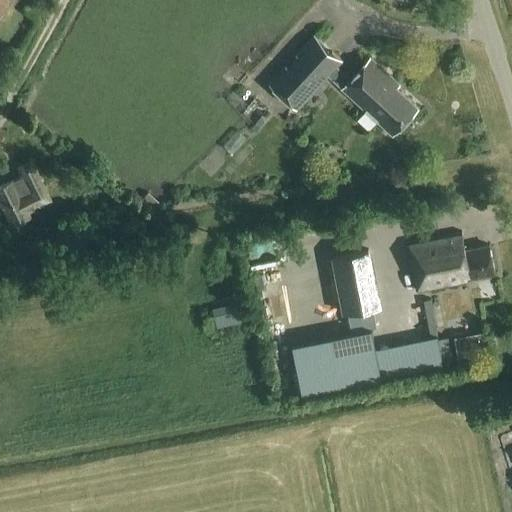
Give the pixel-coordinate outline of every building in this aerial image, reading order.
[(351,80),(336,66),(342,60),(315,36),(271,84),(297,108),(329,74),(344,87),(343,88),(394,134),(419,107),(397,87),(400,84),(371,58),(351,80)] [(259,119),(252,128),(256,131),(263,122),(259,119)] [(24,178),(0,189),(0,199),(12,224),(28,216),(27,214),(50,202),(31,164),(19,170),(24,178)] [(467,253),(464,235),(410,244),(418,294),(469,285),(468,278),(496,273),(492,248),(467,253)] [(372,248),(332,256),(343,313),(349,312),(353,334),(372,330),(378,329),(374,307),(383,305),(372,248)] [(450,339),(446,296),(433,297),(437,340),(450,339)] [(250,308),(220,317),(223,328),(253,320),(250,308)] [(305,398),(383,382),(372,330),(294,345),(305,398)] [(486,356),(485,343),(494,343),(493,330),(463,331),(465,357),(486,356)]
